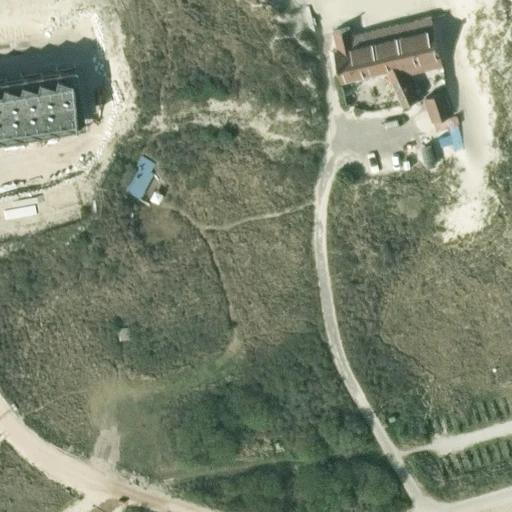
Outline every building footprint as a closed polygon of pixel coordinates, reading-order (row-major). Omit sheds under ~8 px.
[(333,50),(340,80),(386,69),(401,102),(402,104),(417,97),(406,73),(442,65),(431,17),(351,35),(349,27),(332,30),(337,49),(333,50)] [(0,141),(83,128),(73,68),(0,80),(0,141)] [(425,97),(433,120),(452,113),(444,91),(425,97)] [(133,163),(136,165),(123,188),(135,195),(148,171),(145,169),(149,163),(137,156),(133,163)] [(129,338),(128,327),(117,328),(118,338),(129,338)]
